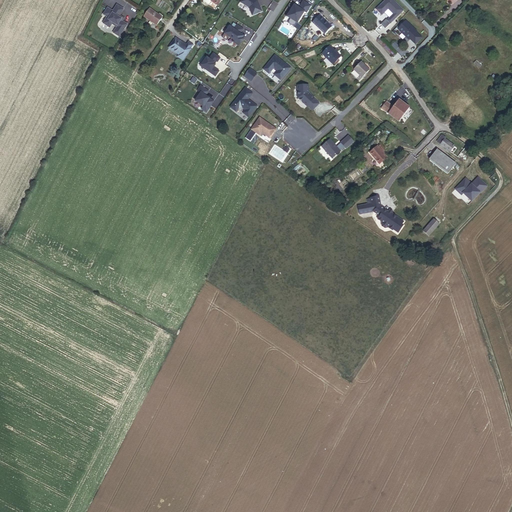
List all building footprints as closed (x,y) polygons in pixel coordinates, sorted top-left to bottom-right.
[(241,0),(241,2),(249,8),(253,16),(262,12),(258,1),(257,1),(254,0),(241,0)] [(404,11),(392,0),(387,0),(381,7),(386,12),(389,9),(394,15),(394,16),(396,18),(404,11)] [(292,8),(286,16),(291,19),(288,23),(294,27),(297,23),(304,12),(306,13),(311,6),(304,2),(299,9),(298,8),(297,9),(294,6),(293,8),(292,8)] [(124,9),(117,4),(113,11),(108,7),(103,15),(107,17),(102,23),(110,29),(112,25),(116,28),(112,33),(120,38),(128,25),(123,21),(125,18),(120,15),(124,9)] [(156,26),(162,18),(150,9),(144,17),(151,22),(150,24),(152,25),(153,24),(156,26)] [(332,27),(320,16),(320,15),(316,10),(310,18),(314,22),(313,23),(324,34),(332,27)] [(417,32),(407,22),(400,29),(400,31),(410,40),(411,39),(416,45),(422,38),(416,33),(417,32)] [(230,27),(222,39),(227,42),(229,38),(234,41),(233,43),(239,47),(244,40),(242,39),(244,37),(240,35),(243,30),(237,26),(234,30),(230,27)] [(177,57),(183,61),(194,46),(188,42),(186,45),(176,38),(169,49),(178,56),(177,57)] [(333,66),(341,57),(330,46),(322,55),(333,66)] [(206,58),(201,66),(206,70),(206,71),(216,78),(219,72),(214,69),(216,66),(214,65),(216,62),(218,63),(220,59),(213,55),(210,60),(206,58)] [(285,64),(275,56),(264,69),(269,74),(274,68),(276,70),(276,71),(274,75),(281,80),(290,69),(286,65),(285,65),(285,64)] [(354,70),(362,78),(370,70),(361,62),(354,70)] [(250,69),(245,76),(251,81),(256,73),(250,69)] [(298,86),(298,98),(307,107),(308,106),(313,111),(319,104),(314,99),(315,99),(312,96),(312,97),(308,94),(309,93),(309,85),(298,86)] [(202,88),(198,92),(202,95),(196,103),(204,108),(203,110),(208,114),(215,103),(210,100),(207,99),(208,98),(207,97),(210,93),(202,88)] [(249,100),(253,94),(245,88),(229,108),(236,113),(239,109),(242,109),(244,111),(242,113),(248,118),(258,107),(249,100)] [(399,122),(410,108),(399,100),(393,107),(386,102),(381,108),(399,122)] [(277,130),(259,117),(250,130),(260,137),(262,134),(270,140),(277,130)] [(329,140),(321,147),(331,159),(344,148),(345,149),(352,142),(347,137),(336,147),(329,140)] [(455,147),(446,139),(445,140),(441,145),(451,152),(455,147)] [(387,158),(378,146),(370,153),(379,164),(387,158)] [(285,154),(274,147),(269,154),(280,161),(285,154)] [(448,174),(456,164),(438,150),(430,160),(448,174)] [(383,176),(380,172),(375,177),(377,181),(383,176)] [(464,181),(455,190),(461,196),(463,194),(471,202),(480,193),(480,194),(487,187),(479,180),(473,186),(471,185),(469,186),(464,181)] [(404,222),(392,214),(389,211),(388,212),(387,212),(384,210),(385,209),(381,206),(379,196),(371,198),(371,199),(367,200),(368,204),(358,206),(360,214),(374,212),(377,214),(377,213),(379,215),(380,216),(378,219),(381,222),(382,226),(385,228),(388,227),(392,230),(393,230),(398,233),(403,226),(402,224),(404,222)] [(429,237),(439,224),(434,220),(423,232),(429,237)] [(433,255),(440,246),(436,243),(429,252),(433,255)]
